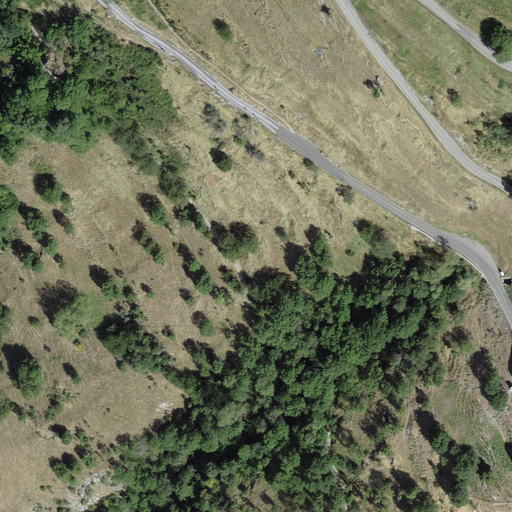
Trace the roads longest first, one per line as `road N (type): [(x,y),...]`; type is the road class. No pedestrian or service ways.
road 1 (unclassified): [(105,0),(309,152),(476,259),(511,312)]
road 2 (unclassified): [(511,193),(449,144),(341,0)]
